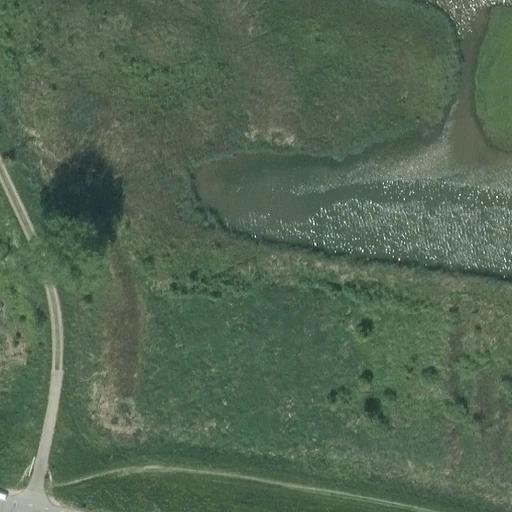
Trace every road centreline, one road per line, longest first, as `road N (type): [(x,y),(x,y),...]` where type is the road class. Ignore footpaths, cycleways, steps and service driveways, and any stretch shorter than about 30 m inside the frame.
road 1 (track): [(32,495),(174,464),(426,511)]
road 2 (track): [(0,177),(30,238),(56,332),(51,412),(28,511)]
